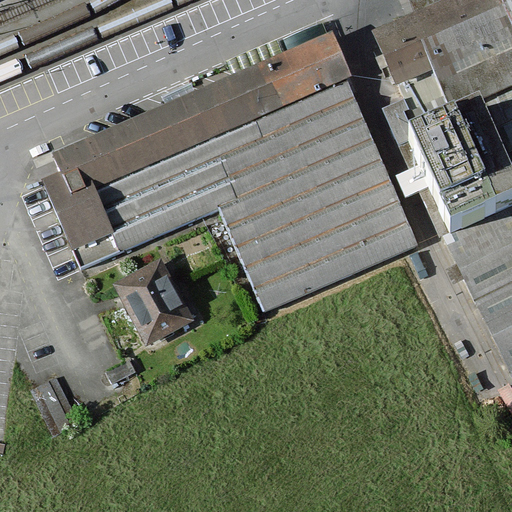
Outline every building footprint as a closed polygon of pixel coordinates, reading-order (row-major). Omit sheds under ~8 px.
[(449,235),(511,202),(511,0),(406,0),(416,22),(377,38),(396,86),(431,71),(444,96),(396,115),(449,235)] [(228,60),(233,71),(324,32),(320,20),(228,60)] [(265,311),(420,246),(333,41),(54,159),(72,199),(57,205),(86,273),(224,214),(265,311)] [(443,238),(511,371),(511,202),(449,235),(443,238)] [(160,265),(114,290),(146,350),(192,325),(160,265)] [(58,375),(34,387),(51,420),(75,408),(58,375)]
